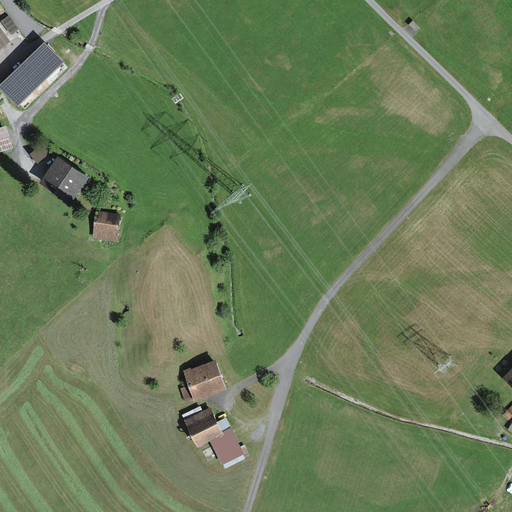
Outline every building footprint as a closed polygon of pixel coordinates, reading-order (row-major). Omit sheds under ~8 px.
[(0,28),(0,49),(10,42),(0,28)] [(44,42),(0,84),(0,89),(18,107),(64,63),(44,42)] [(6,126),(0,128),(0,152),(13,148),(6,126)] [(58,157),(43,178),(75,200),(89,178),(58,157)] [(96,211),(93,238),(117,241),(120,215),(96,211)] [(180,371),(190,397),(223,384),(212,358),(180,371)] [(217,404),(186,420),(208,460),(238,444),(217,404)]
